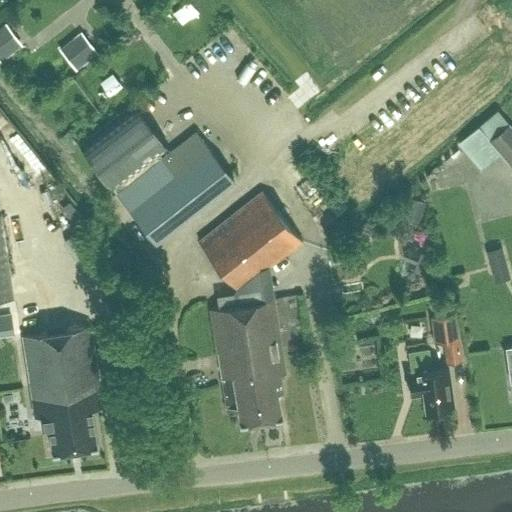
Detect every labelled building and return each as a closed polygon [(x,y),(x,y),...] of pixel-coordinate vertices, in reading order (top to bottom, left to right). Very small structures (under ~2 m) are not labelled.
[(3,25),(0,26),(0,57),(17,44),(3,25)] [(78,34),(59,49),(74,68),(93,53),(78,34)] [(167,146),(133,101),(79,143),(113,187),(167,146)] [(511,125),(497,108),(477,125),(511,165),(511,125)] [(165,157),(186,183),(140,221),(155,239),(235,174),(198,129),(165,157)] [(238,289),(301,240),(262,189),(198,240),(238,289)] [(0,294),(12,293),(0,214),(0,294)] [(506,266),(501,245),(485,249),(490,270),(506,266)] [(279,371),(284,370),(272,297),(210,307),(220,375),(225,408),(236,406),(239,421),(280,414),(276,389),(282,388),(279,371)] [(443,338),(446,361),(459,359),(452,310),(430,313),(433,339),(443,338)] [(90,406),(102,404),(90,324),(21,334),(34,415),(39,414),(41,428),(48,427),(51,450),(95,443),(90,406)] [(425,407),(451,404),(446,364),(430,366),(428,346),(407,349),(410,373),(408,373),(411,395),(423,393),(425,407)]
